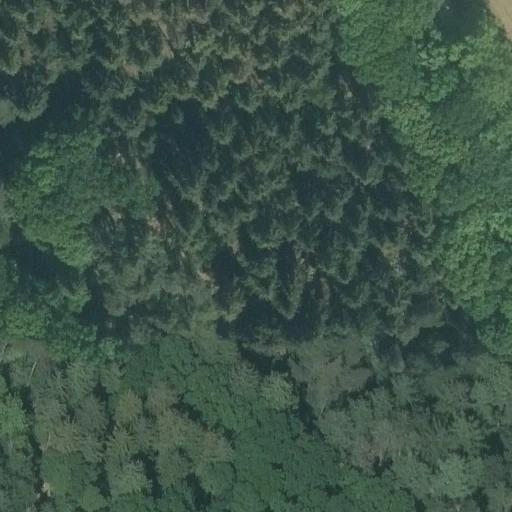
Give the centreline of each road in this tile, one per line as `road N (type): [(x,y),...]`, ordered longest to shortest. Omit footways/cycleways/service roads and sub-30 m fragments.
road 1 (track): [(412,0),(0,219)]
road 2 (track): [(511,142),(442,0)]
